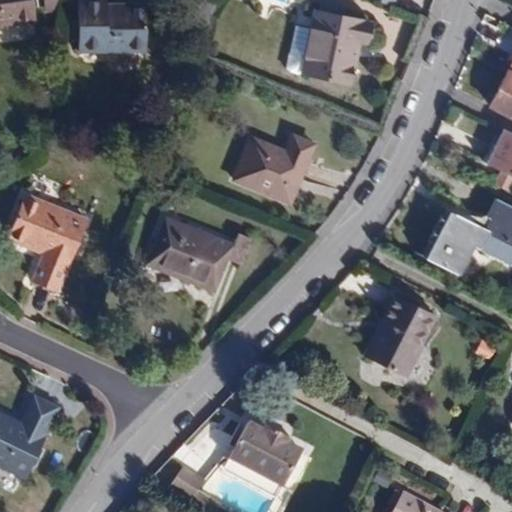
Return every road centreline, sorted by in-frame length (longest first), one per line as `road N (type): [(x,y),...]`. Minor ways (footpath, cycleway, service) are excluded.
road 1 (residential): [(177,420),(330,261),(390,181),(468,0)]
road 2 (residential): [(0,336),(177,420)]
road 3 (residential): [(177,420),(109,483),(90,511)]
